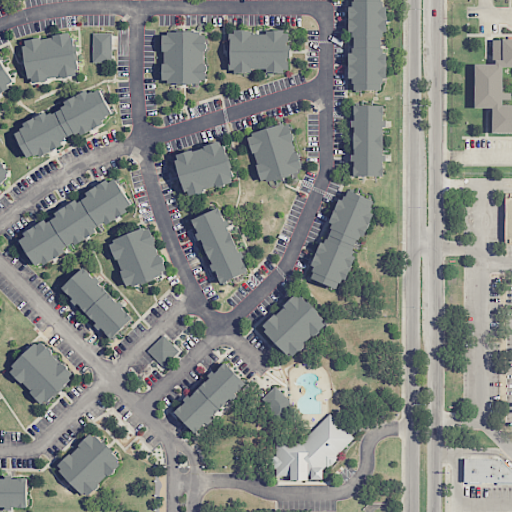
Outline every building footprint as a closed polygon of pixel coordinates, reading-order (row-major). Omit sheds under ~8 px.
[(387,0),(350,0),(350,90),(387,90),(387,0)] [(229,29),(229,73),(290,73),(290,29),(229,29)] [(207,84),(207,31),(163,31),(163,84),(207,84)] [(28,83),(81,76),(75,32),(22,40),(28,83)] [(112,62),(112,33),(93,33),(93,62),(112,62)] [(493,132),(511,132),(511,38),(493,38),(493,63),(475,63),(475,108),(493,108),(493,132)] [(0,98),(18,89),(0,55),(0,98)] [(115,121),(101,88),(13,124),(27,158),(115,121)] [(385,176),(385,105),(352,104),(352,176),(385,176)] [(289,122),(247,133),(261,184),(303,173),(289,122)] [(174,154),(185,196),(236,183),(224,140),(174,154)] [(0,186),(13,174),(0,160),(0,186)] [(135,212),(117,178),(18,232),(36,266),(135,212)] [(337,288),(340,280),(347,283),(376,200),(342,187),(309,278),(337,288)] [(193,217),(218,284),(248,273),(223,206),(193,217)] [(150,226),(110,239),(126,288),(167,274),(150,226)] [(112,341),(137,317),(85,265),(60,288),(112,341)] [(290,360),(329,324),(299,291),(260,326),(290,360)] [(164,367),(180,351),(164,334),(148,350),(164,367)] [(76,375),(38,338),(8,370),(45,406),(76,375)] [(248,384),(226,360),(173,410),(196,434),(248,384)] [(294,406),(277,385),(263,397),(279,418),(294,406)] [(276,438),(276,478),(323,478),(323,467),(337,467),(337,449),(351,449),(351,428),(339,428),(339,416),(322,416),(322,438),(276,438)] [(92,431),(55,467),(87,498),(123,462),(92,431)] [(464,458),(500,459),(511,470),(511,482),(463,482),(464,458)] [(28,475),(0,475),(0,508),(28,508),(28,475)]
